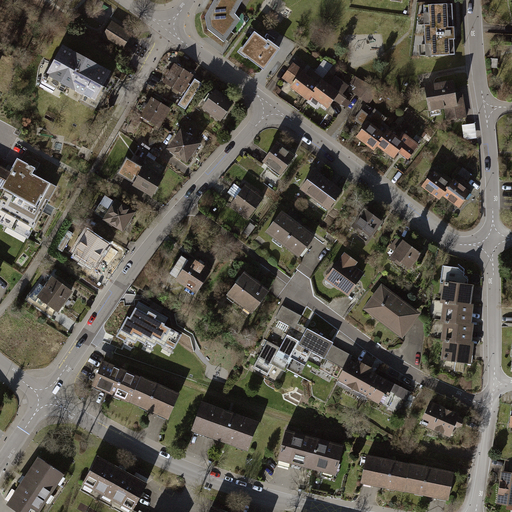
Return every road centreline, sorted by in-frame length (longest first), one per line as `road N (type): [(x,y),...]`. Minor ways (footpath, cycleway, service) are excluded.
road 1 (residential): [(270,106),(118,288),(45,397)]
road 2 (residential): [(338,511),(193,474),(45,397)]
road 3 (residential): [(270,106),(456,243),(494,241)]
road 4 (residential): [(295,290),(406,369),(493,409)]
road 5 (residential): [(494,241),(496,382)]
road 6 (residential): [(485,108),(494,241)]
road 7 (residential): [(169,29),(270,106)]
